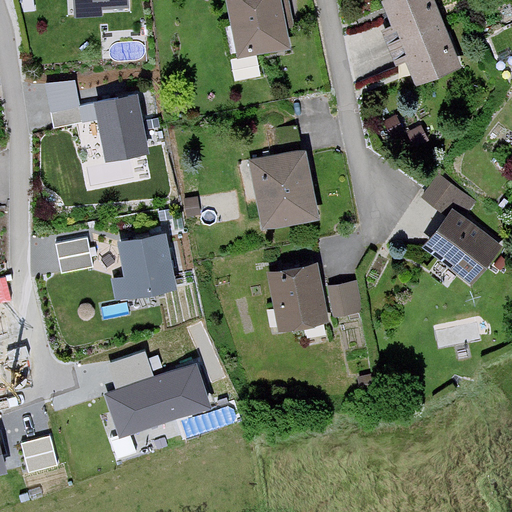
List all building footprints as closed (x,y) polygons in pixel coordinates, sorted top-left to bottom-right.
[(128,10),(127,0),(71,0),(73,20),(101,18),(100,12),(128,10)] [(289,50),(279,0),(223,0),(235,60),(289,50)] [(461,70),(435,0),(382,0),(380,1),(389,26),(381,28),(395,65),(404,62),(413,88),(461,70)] [(105,56),(147,55),(146,29),(104,30),(105,56)] [(146,153),(133,94),(92,103),(104,162),(146,153)] [(81,124),(78,110),(50,115),(53,129),(81,124)] [(317,219),(303,151),(247,162),(261,230),(317,219)] [(477,206),(439,178),(420,203),(442,218),(421,246),(475,285),(502,248),(466,221),(477,206)] [(164,234),(116,244),(123,279),(111,281),(115,302),(175,289),(164,234)] [(91,269),(85,240),(55,245),(61,275),(91,269)] [(328,320),(316,262),(265,272),(277,331),(328,320)] [(363,315),(356,282),(328,288),(335,321),(363,315)] [(209,405),(196,365),(108,394),(121,434),(209,405)] [(52,430),(22,438),(29,469),(60,461),(52,430)]
